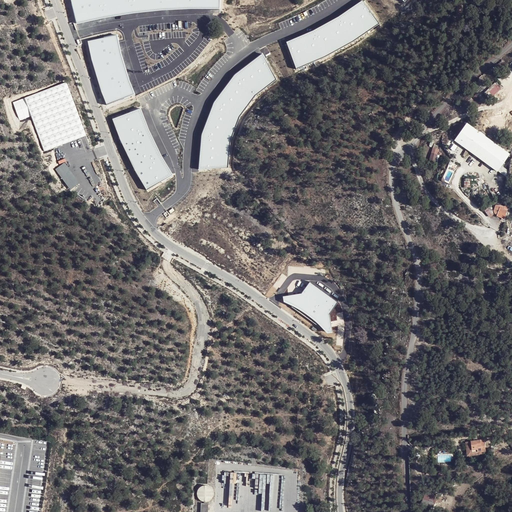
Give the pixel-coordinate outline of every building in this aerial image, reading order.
[(71,0),(78,24),(118,16),(152,11),(188,8),(218,7),(217,0),(71,0)] [(310,31),(287,41),(297,68),(328,54),(357,39),(382,24),(363,0),(361,0),(338,16),(310,31)] [(96,69),(109,107),(137,97),(126,65),(118,36),(89,42),(96,69)] [(202,169),(233,168),(234,142),(243,116),(257,94),(278,78),(263,51),(235,73),(216,101),(204,132),(202,169)] [(87,133),(66,81),(12,105),(19,122),(31,118),(44,150),(57,145),(87,133)] [(487,90),(492,96),(500,89),(495,84),(487,90)] [(141,107),(114,118),(121,138),(136,169),(148,188),(175,174),(162,153),(150,130),(141,107)] [(463,123),(451,139),(496,169),(500,164),(507,152),(463,123)] [(436,161),(440,149),(432,147),(429,159),(436,161)] [(65,163),(55,170),(69,189),(79,182),(65,163)] [(500,164),(496,169),(506,176),(506,175),(508,169),(500,164)] [(508,210),(501,206),(497,215),(505,218),(508,210)] [(279,293),(280,297),(295,304),(313,318),(321,328),(326,327),(322,307),(329,294),(303,275),(296,288),(279,293)] [(481,452),(485,452),(484,440),(464,441),(465,456),(481,455),(481,452)] [(206,500),(208,499),(210,497),(210,494),(210,491),(209,489),(207,487),(204,486),(202,486),(200,487),(197,488),(196,490),(195,492),(195,494),(196,497),(197,499),(199,500),(201,501),(204,501),(206,500)]
